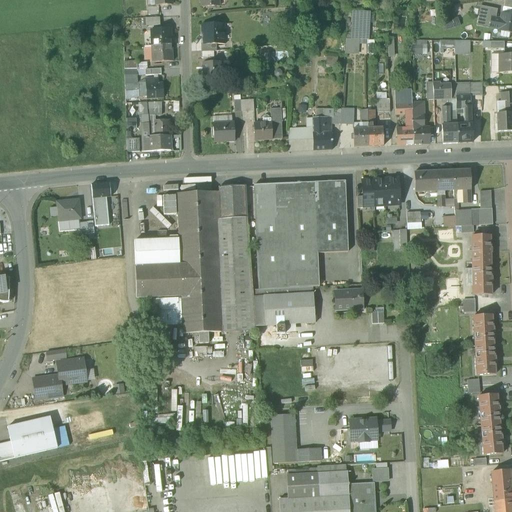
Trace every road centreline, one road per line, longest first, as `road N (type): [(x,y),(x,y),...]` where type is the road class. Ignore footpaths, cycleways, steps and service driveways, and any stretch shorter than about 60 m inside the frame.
road 1 (residential): [(187,167),(511,152)]
road 2 (residential): [(414,511),(401,285)]
road 3 (residential): [(0,386),(26,319),(18,181)]
road 4 (residential): [(18,181),(187,167)]
road 5 (residential): [(187,167),(183,0)]
